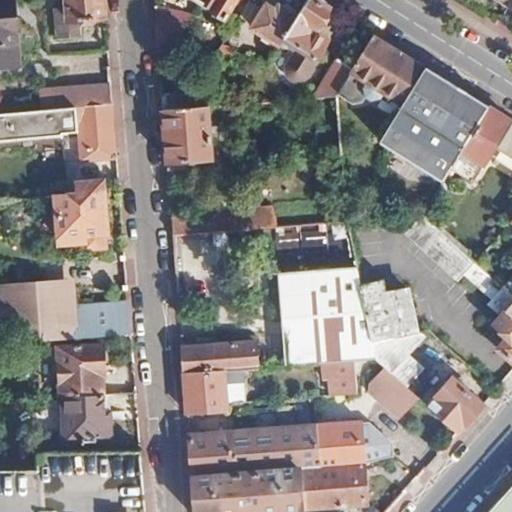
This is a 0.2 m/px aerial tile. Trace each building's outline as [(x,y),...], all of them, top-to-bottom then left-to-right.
[(15,0),(14,0),(0,1),(0,67),(20,66),(15,0)] [(66,0),(67,7),(54,7),(57,39),(81,37),(80,20),(107,18),(105,0),(66,0)] [(200,0),(200,1),(211,8),(211,9),(225,18),(235,0),(200,0)] [(317,0),(307,0),(296,18),(281,42),(279,46),(286,49),(289,45),(296,49),(291,58),(310,70),(329,39),(323,35),(328,28),(321,22),(330,8),(317,0)] [(273,9),(265,5),(253,24),(281,42),(296,18),(276,5),(273,9)] [(194,10),(156,11),(157,24),(186,23),(194,10)] [(186,23),(157,24),(159,50),(171,49),(186,23)] [(374,35),(354,69),(339,93),(352,102),(365,100),(368,95),(372,99),(384,96),(385,95),(404,107),(384,139),(382,142),(443,182),(462,152),(470,139),(489,107),(428,68),(374,35)] [(354,69),(338,59),(314,97),(339,95),(339,93),(354,69)] [(113,85),(44,89),(47,108),(84,105),(114,103),(113,85)] [(196,89),(163,92),(164,109),(197,107),(196,89)] [(85,126),(78,126),(79,134),(81,156),(81,162),(119,158),(114,103),(84,105),(85,126)] [(84,105),(47,108),(0,115),(0,143),(69,138),(69,134),(79,134),(78,126),(85,126),(84,105)] [(197,107),(164,109),(168,161),(215,156),(211,106),(197,107)] [(462,152),(485,163),(496,143),(511,153),(511,120),(489,107),(470,139),(462,152)] [(79,193),(59,195),(63,243),(84,241),(85,252),(108,250),(103,182),(83,184),(79,184),(79,193)] [(277,208),(248,211),(249,228),(278,226),(277,208)] [(248,211),(172,216),(174,234),(249,228),(248,211)] [(423,214),(399,216),(405,234),(423,214)] [(423,214),(405,234),(456,279),(462,271),(492,296),(485,304),(500,317),(493,325),(507,337),(500,348),(511,359),(511,292),(503,284),(476,261),(423,214)] [(352,245),(356,266),(369,332),(389,331),(385,287),(370,281),(365,219),(350,220),(352,245)] [(356,266),(277,272),(286,365),(327,363),(359,360),(372,359),(369,332),(356,266)] [(511,274),(503,284),(511,292),(511,274)] [(66,287),(0,285),(0,303),(3,345),(133,334),(130,302),(77,305),(75,286),(66,287)] [(405,286),(385,287),(389,331),(410,329),(405,286)] [(389,331),(369,332),(372,359),(382,369),(403,387),(420,366),(405,352),(419,336),(410,329),(389,331)] [(256,341),(184,346),(186,373),(226,370),(242,369),(258,367),(256,341)] [(101,345),(59,348),(62,397),(64,396),(104,394),(103,376),(106,376),(105,364),(108,363),(107,349),(101,349),(101,345)] [(359,360),(327,363),(328,380),(333,380),(334,396),(360,394),(359,360)] [(242,369),(226,370),(229,410),(236,402),(245,402),(242,369)] [(382,369),(371,382),(371,395),(400,420),(418,400),(403,387),(382,369)] [(226,370),(186,373),(189,413),(229,410),(226,370)] [(435,394),(428,389),(418,400),(457,434),(482,405),(451,376),(435,394)] [(104,394),(64,396),(67,442),(112,439),(109,394),(104,394)] [(362,421),(322,425),(324,465),(302,469),(304,509),(358,506),(369,503),(365,447),(370,447),(369,439),(364,439),(362,421)] [(322,425),(190,435),(196,511),(263,511),(304,509),(302,469),(324,465),(322,425)] [(0,469),(0,511),(147,511),(142,446),(38,450),(38,468),(0,469)] [(511,511),(511,485),(488,511),(511,511)]
